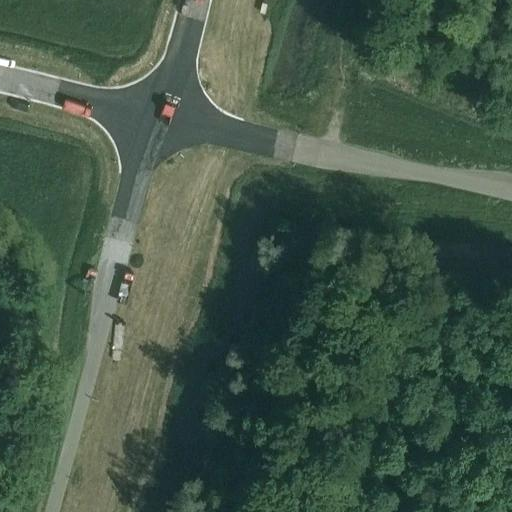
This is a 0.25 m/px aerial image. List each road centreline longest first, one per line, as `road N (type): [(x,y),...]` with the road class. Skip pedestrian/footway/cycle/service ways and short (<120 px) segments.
road 1 (unclassified): [(52,511),(156,117)]
road 2 (unclassified): [(156,117),(511,194)]
road 3 (track): [(388,166),(384,297),(328,511)]
road 4 (unclassified): [(0,80),(156,117)]
road 5 (track): [(357,0),(327,154)]
road 6 (unclassified): [(156,117),(187,0)]
